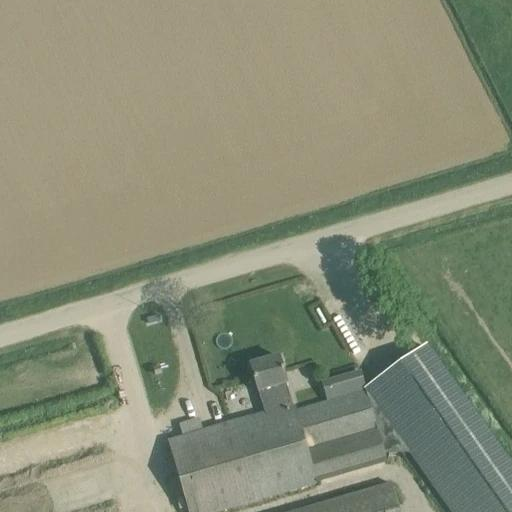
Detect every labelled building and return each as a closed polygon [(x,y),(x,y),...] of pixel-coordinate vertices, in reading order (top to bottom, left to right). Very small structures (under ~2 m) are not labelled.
[(369,391),(366,391),(371,411),(376,428),(383,452),(384,454),(414,454),(454,511),(511,511),(511,472),(424,348),(367,388),(369,391)] [(280,357),(250,366),(265,415),(294,407),(280,357)] [(361,372),(321,383),(327,403),(366,391),(361,372)] [(327,403),(295,412),(306,448),(376,428),(371,411),(366,391),(327,403)] [(184,439),(168,443),(174,463),(187,511),(219,511),(252,503),(257,501),(297,490),(316,484),(306,448),(295,412),(294,407),(265,415),(235,424),(205,433),(184,439)] [(180,425),(184,439),(205,433),(200,419),(180,425)] [(376,428),(306,448),(316,484),(387,464),(384,454),(383,452),(376,428)] [(400,511),(392,484),(296,511),(400,511)]
